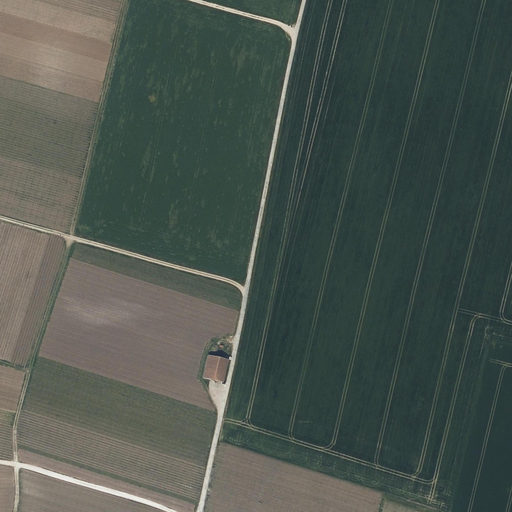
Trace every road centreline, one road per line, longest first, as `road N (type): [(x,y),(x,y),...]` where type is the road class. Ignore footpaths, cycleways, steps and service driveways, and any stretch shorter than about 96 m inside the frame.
road 1 (track): [(301,0),(198,511)]
road 2 (track): [(123,0),(68,236),(13,423),(13,461)]
road 3 (track): [(244,289),(0,216)]
road 4 (track): [(167,511),(0,460)]
